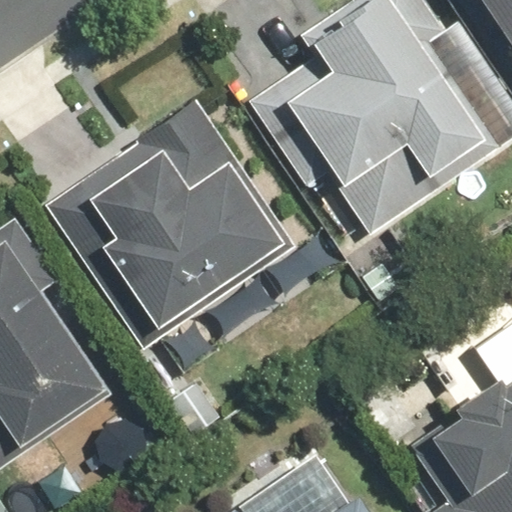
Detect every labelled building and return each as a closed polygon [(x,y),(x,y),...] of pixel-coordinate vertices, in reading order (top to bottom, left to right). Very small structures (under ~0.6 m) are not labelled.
[(397,0),(353,0),(321,21),(325,27),(295,46),(314,76),(270,105),(323,184),(302,197),(330,239),(489,134),(475,115),(463,123),(411,44),(422,37),(397,0)] [(511,0),(458,0),(511,80),(511,0)] [(41,203),(138,349),(287,250),(190,104),(41,203)] [(0,225),(0,457),(96,394),(32,298),(54,284),(10,219),(0,225)] [(430,506),(433,511),(511,511),(511,372),(499,381),(496,376),(440,413),(444,419),(418,436),(454,490),(430,506)] [(355,511),(315,452),(225,511),(355,511)]
